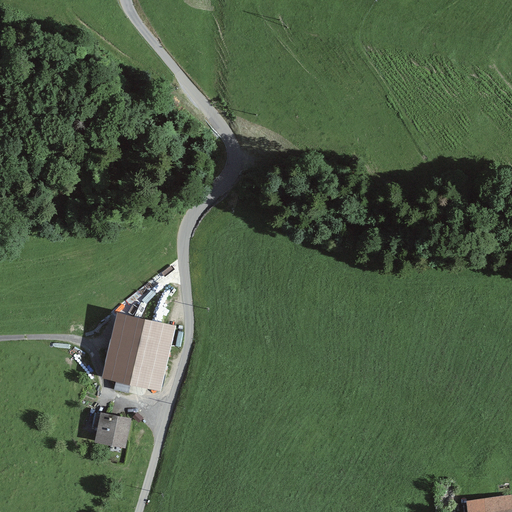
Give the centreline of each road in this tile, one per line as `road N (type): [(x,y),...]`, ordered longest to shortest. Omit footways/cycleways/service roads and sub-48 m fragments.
road 1 (unclassified): [(126,0),(230,139),(234,162),(184,233),(188,344),(139,511)]
road 2 (track): [(0,338),(75,337),(91,346),(106,395),(167,413)]
